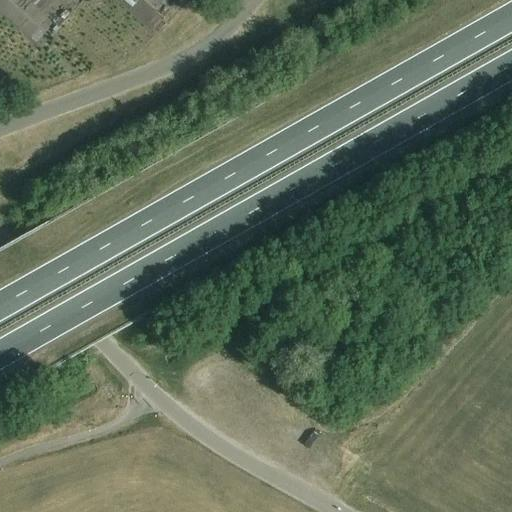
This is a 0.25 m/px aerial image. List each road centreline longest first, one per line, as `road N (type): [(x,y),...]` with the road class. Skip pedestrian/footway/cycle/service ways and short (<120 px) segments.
road 1 (trunk): [(511,18),(0,305)]
road 2 (trunk): [(0,354),(511,67)]
road 3 (unclassified): [(338,511),(180,420),(0,238)]
road 4 (unclassified): [(0,129),(168,66),(219,38),(253,0)]
